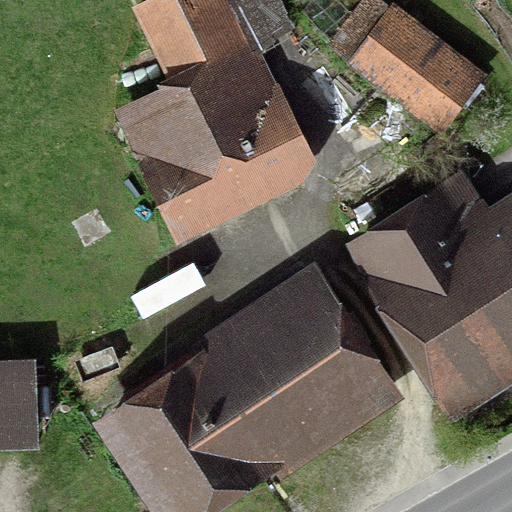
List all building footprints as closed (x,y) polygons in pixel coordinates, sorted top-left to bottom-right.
[(151,0),(138,6),(178,89),(129,113),(184,223),(301,166),(219,0),(151,0)] [(356,62),(436,123),(472,75),(393,14),(356,62)] [(444,382),(511,338),(511,219),(476,242),(443,190),(357,245),(444,382)] [(175,509),(374,377),(321,292),(120,425),(175,509)] [(0,361),(0,432),(34,432),(31,361),(0,361)]
